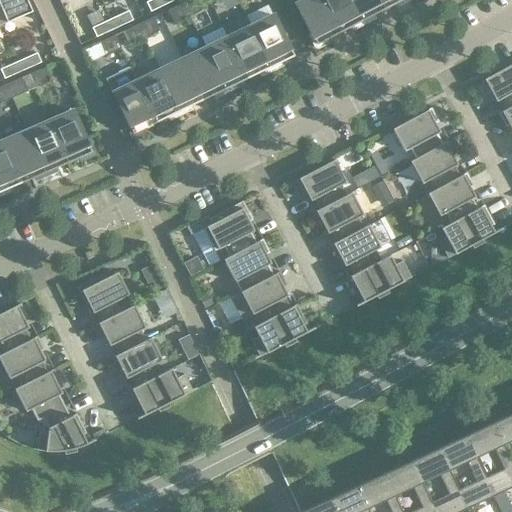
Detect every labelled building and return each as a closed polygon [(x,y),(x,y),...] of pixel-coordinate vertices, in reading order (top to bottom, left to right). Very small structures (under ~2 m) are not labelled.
[(0,0),(0,4),(7,20),(30,10),(26,0),(0,0)] [(169,2),(167,0),(149,0),(146,2),(151,11),(169,2)] [(204,8),(200,0),(187,0),(183,2),(189,16),(204,8)] [(340,32),(323,0),(303,0),(296,4),(311,33),(309,34),(316,48),(330,41),(328,38),(340,32)] [(364,23),(351,0),(323,0),(340,32),(352,25),(353,29),(364,23)] [(384,8),(380,0),(351,0),(364,23),(374,18),(373,15),(384,8)] [(408,0),(380,0),(384,8),(396,2),(398,5),(408,0)] [(189,16),(183,2),(168,10),(174,23),(189,16)] [(128,10),(110,19),(114,28),(132,20),(128,10)] [(274,15),(250,26),(271,70),(282,65),(281,62),(294,55),(274,15)] [(159,30),(153,17),(137,24),(144,37),(159,30)] [(114,28),(110,19),(92,27),(96,37),(114,28)] [(144,37),(137,24),(122,31),(129,45),(144,37)] [(271,70),(250,26),(228,37),(247,78),(259,72),(261,75),(271,70)] [(121,48),(115,35),(99,42),(105,55),(121,48)] [(247,78),(228,37),(205,48),(226,92),(237,87),(235,83),(247,78)] [(226,92),(205,48),(182,59),(202,100),(214,94),(215,97),(226,92)] [(37,53),(18,61),(22,70),(41,62),(37,53)] [(202,100),(182,59),(159,70),(181,114),(191,108),(190,105),(202,100)] [(22,70),(18,61),(0,68),(4,78),(22,70)] [(511,63),(481,80),(488,94),(491,92),(496,101),(499,99),(505,109),(505,110),(511,106),(511,63)] [(50,81),(44,67),(29,74),(35,87),(50,81)] [(181,114),(159,70),(137,81),(156,121),(168,116),(170,119),(181,114)] [(27,91),(21,77),(6,84),(12,98),(27,91)] [(146,130),(144,127),(156,121),(137,81),(116,91),(114,88),(103,93),(116,120),(125,116),(128,122),(126,123),(132,137),(146,130)] [(0,102),(12,98),(6,84),(0,86),(0,102)] [(511,106),(505,110),(505,109),(499,112),(506,126),(509,124),(511,129),(511,106)] [(410,148),(415,158),(416,159),(443,144),(442,143),(437,133),(440,131),(435,122),(438,121),(431,107),(392,128),(405,151),(410,148)] [(74,110),(49,121),(67,162),(80,157),(81,160),(95,154),(89,140),(87,141),(74,110)] [(67,162),(49,121),(26,131),(46,175),(57,171),(55,167),(67,162)] [(46,175),(26,131),(3,141),(21,182),(33,177),(35,180),(46,175)] [(449,140),(442,143),(443,144),(416,159),(415,158),(410,161),(422,183),(428,180),(433,190),(433,191),(460,176),(460,175),(455,165),(458,164),(453,155),(456,153),(449,140)] [(21,182),(3,141),(0,142),(0,195),(10,191),(9,187),(21,182)] [(303,193),(306,191),(311,200),(314,199),(319,209),(320,209),(347,195),(346,194),(341,184),(346,182),(334,159),(296,179),(303,193)] [(376,165),(380,174),(387,170),(382,162),(376,165)] [(359,186),(371,180),(367,172),(355,178),(359,186)] [(466,172),(460,175),(460,176),(433,191),(433,190),(428,193),(440,215),(445,212),(451,222),(451,223),(478,208),(472,198),(475,196),(470,187),(474,185),(466,172)] [(370,187),(375,197),(387,191),(382,181),(370,187)] [(352,192),(346,194),(347,195),(320,209),(319,209),(313,212),(320,225),(323,224),(328,233),(331,231),(336,241),(337,242),(364,228),(363,227),(358,217),(363,214),(352,192)] [(224,246),(229,256),(229,257),(256,243),(256,242),(251,232),(254,230),(249,221),(252,219),(243,200),(209,218),(212,223),(203,228),(215,251),(224,246)] [(484,204),(478,208),(451,223),(451,222),(441,228),(446,237),(439,241),(447,256),(444,258),(445,259),(472,244),(473,246),(473,247),(473,248),(484,242),(483,241),(482,239),(503,227),(502,226),(494,231),(491,225),(494,224),(484,204)] [(369,224),(363,227),(364,228),(337,242),(336,241),(330,245),(337,258),(340,256),(345,265),(348,264),(353,274),(354,275),(381,260),(380,259),(375,249),(381,247),(369,224)] [(262,238),(256,242),(256,243),(229,257),(229,256),(223,259),(241,291),(246,289),(274,275),(273,274),(268,264),(271,263),(266,254),(270,252),(262,238)] [(395,264),(390,255),(380,259),(381,260),(354,275),(353,274),(347,277),(357,297),(360,295),(363,300),(356,304),(356,305),(377,295),(378,297),(377,297),(378,298),(389,293),(388,291),(388,292),(387,290),(414,275),(414,274),(410,276),(402,260),(395,264)] [(194,256),(182,262),(188,274),(200,268),(194,256)] [(85,305),(88,303),(93,313),(96,311),(101,321),(102,322),(129,308),(129,307),(123,297),(129,294),(117,272),(112,274),(109,269),(75,286),(85,305)] [(280,271),(273,274),(274,275),(246,289),(241,291),(230,297),(247,330),(253,326),(263,321),(263,322),(291,308),(290,307),(285,297),(288,295),(283,286),(287,284),(280,271)] [(156,291),(164,287),(159,278),(152,282),(156,291)] [(158,302),(171,296),(167,289),(154,296),(158,302)] [(199,297),(205,309),(215,303),(209,292),(199,297)] [(20,303),(0,313),(0,346),(3,353),(3,354),(31,340),(31,339),(25,329),(29,327),(24,318),(27,317),(20,303)] [(134,304),(129,307),(129,308),(102,322),(101,321),(95,324),(102,338),(105,336),(109,345),(113,344),(118,354),(118,355),(145,341),(145,340),(140,330),(145,327),(134,304)] [(297,304),(290,307),(291,308),(263,322),(263,321),(253,326),(258,336),(251,340),(259,355),(256,357),(256,358),(284,343),(285,345),(285,346),(285,347),(296,341),(296,340),(295,340),(294,338),(314,328),(314,326),(307,330),(304,325),(307,323),(297,304)] [(37,336),(31,339),(31,340),(3,354),(3,353),(0,354),(0,360),(9,378),(15,376),(20,386),(20,387),(47,373),(47,372),(42,362),(45,360),(41,351),(44,350),(37,336)] [(150,337),(145,340),(145,341),(118,355),(118,354),(111,357),(118,371),(121,369),(126,378),(129,377),(134,387),(135,388),(162,374),(162,373),(157,363),(162,360),(150,337)] [(190,358),(198,354),(195,348),(187,351),(190,358)] [(176,378),(172,368),(162,373),(162,374),(135,388),(134,387),(128,390),(138,410),(141,408),(144,414),(135,418),(136,419),(157,408),(158,410),(159,412),(170,406),(169,405),(167,403),(196,389),(195,388),(192,389),(184,374),(176,378)] [(53,369),(47,372),(47,373),(20,387),(20,386),(14,388),(26,411),(31,409),(37,421),(43,418),(42,417),(64,406),(58,395),(62,393),(57,384),(60,382),(53,369)] [(69,417),(64,406),(42,417),(43,418),(48,428),(47,432),(39,431),(37,448),(33,448),(33,449),(36,450),(40,450),(47,451),(53,451),(56,451),(60,451),(64,450),(65,453),(64,453),(65,454),(77,451),(76,450),(75,448),(80,447),(85,444),(95,440),(94,439),(86,442),(83,435),(86,433),(76,413),(69,417)] [(511,412),(493,422),(503,444),(511,439),(511,412)] [(511,487),(511,462),(503,444),(493,422),(465,434),(476,456),(494,448),(503,469),(485,477),(494,495),(511,487)] [(494,495),(485,477),(476,456),(465,434),(438,447),(449,469),(467,461),(476,481),(458,490),(467,508),(494,495)] [(458,511),(467,508),(458,490),(449,469),(438,447),(411,460),(421,482),(439,473),(449,494),(431,502),(435,511),(458,511)] [(435,511),(431,502),(421,482),(411,460),(384,472),(394,495),(412,486),(422,507),(410,511),(435,511)] [(402,511),(394,495),(384,472),(357,485),(367,507),(385,499),(391,511),(402,511)] [(369,511),(367,507),(357,485),(330,498),(336,511),(357,511),(358,511),(369,511)] [(511,511),(511,509),(504,491),(494,495),(501,511),(511,511)] [(336,511),(330,498),(302,511),(336,511)]
